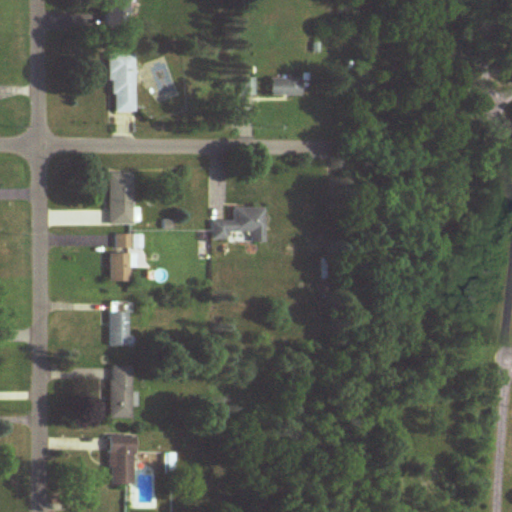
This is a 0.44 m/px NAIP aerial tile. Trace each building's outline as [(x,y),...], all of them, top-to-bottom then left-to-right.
[(103,0),(104,29),(126,29),(126,0),(103,0)] [(131,55),(107,55),(107,114),(131,114),(131,55)] [(269,80),(269,96),(302,96),(302,80),(269,80)] [(106,225),(129,225),(129,174),(106,174),(106,225)] [(263,209),(232,209),(232,222),(210,222),(210,241),(227,241),(227,233),(249,233),(249,242),(263,242),(263,209)] [(106,282),(127,282),(127,254),(106,254),(106,282)] [(106,348),(126,348),(126,302),(106,302),(106,348)] [(128,367),(107,367),(107,420),(128,420),(128,367)] [(107,437),(107,486),(131,486),(131,437),(107,437)]
